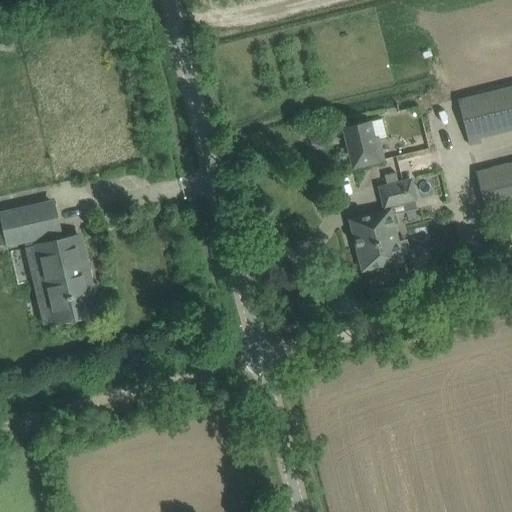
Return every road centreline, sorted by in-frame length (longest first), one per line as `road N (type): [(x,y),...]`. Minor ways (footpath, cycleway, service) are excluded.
road 1 (track): [(511,297),(0,426)]
road 2 (unclassified): [(170,0),(260,357)]
road 3 (unclassified): [(300,511),(260,357)]
